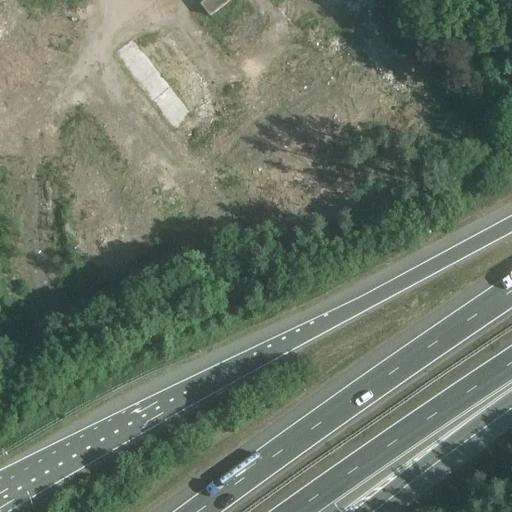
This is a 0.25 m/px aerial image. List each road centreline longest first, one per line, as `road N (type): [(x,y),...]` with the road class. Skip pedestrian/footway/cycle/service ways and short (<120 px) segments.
road 1 (motorway): [(511,219),(125,421),(0,496)]
road 2 (motorway): [(511,289),(195,511)]
road 3 (motorway): [(297,511),(511,365)]
road 4 (motorway): [(367,511),(511,400)]
